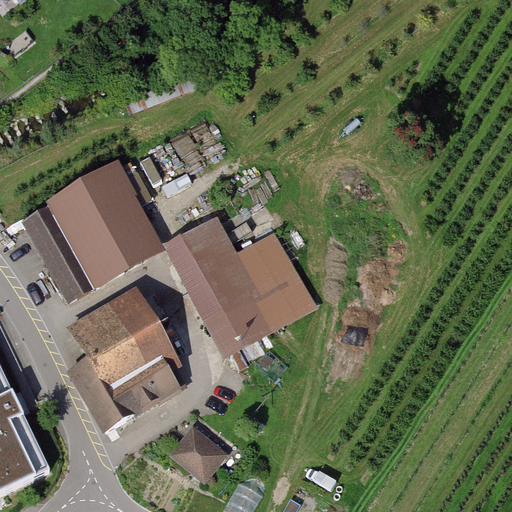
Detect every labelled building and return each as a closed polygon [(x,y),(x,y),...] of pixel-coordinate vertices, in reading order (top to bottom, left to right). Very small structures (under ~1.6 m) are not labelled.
[(129,168),(26,227),(74,311),(177,253),(129,168)] [(229,222),(178,249),(237,361),(324,315),(282,235),(245,254),(229,222)] [(202,390),(144,296),(77,338),(94,365),(72,378),(114,445),(202,390)] [(0,501),(52,477),(0,369),(0,501)] [(198,429),(176,458),(211,484),(232,455),(198,429)] [(255,511),(265,488),(242,478),(227,511),(255,511)]
